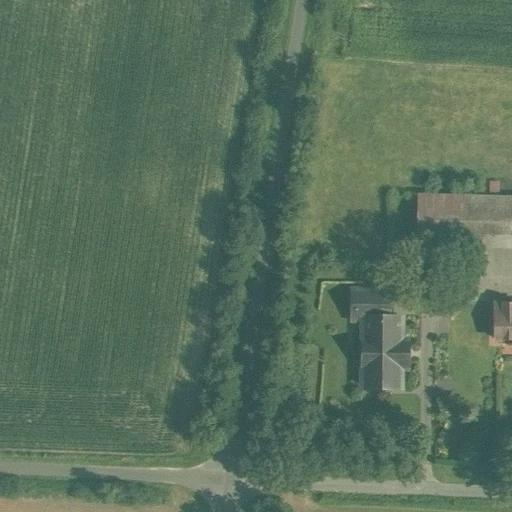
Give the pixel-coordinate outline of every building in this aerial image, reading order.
[(468,197),(421,196),(420,234),(467,235),(468,197)] [(511,197),(468,197),(467,235),(467,245),(511,245),(511,197)] [(303,284),(287,283),(286,307),(302,308),(303,284)] [(498,302),(452,301),(453,369),(499,369),(498,338),(511,338),(511,303),(498,303),(498,302)] [(406,312),(357,313),(358,394),(407,394),(406,312)]
